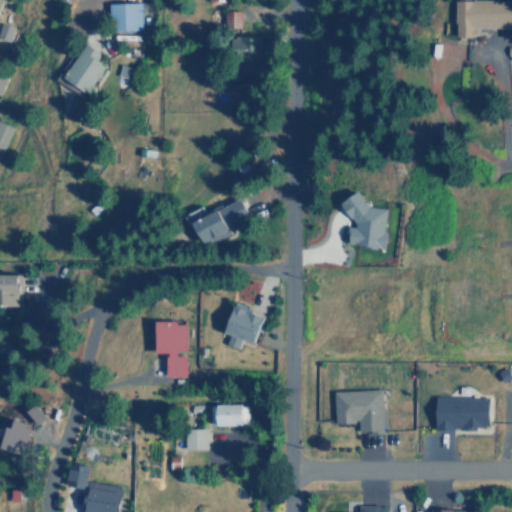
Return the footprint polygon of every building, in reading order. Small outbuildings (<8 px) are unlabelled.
[(511,0),(456,0),(456,36),(478,36),(478,27),(511,27),(511,0)] [(111,2),(111,30),(142,30),(142,2),(111,2)] [(225,27),(241,26),(241,9),(224,10),(225,27)] [(0,38),(10,42),(15,27),(1,22),(0,26),(0,38)] [(262,61),(262,35),(232,35),(233,54),(249,54),(249,61),(262,61)] [(106,64),(97,59),(101,51),(87,42),(76,59),(73,56),(58,79),(85,96),(106,64)] [(0,94),(0,95),(9,76),(0,72),(0,94)] [(14,127),(0,120),(0,156),(1,156),(14,127)] [(388,208),(366,204),(368,194),(355,191),(354,200),(349,200),(345,221),(353,222),(349,243),(385,249),(388,231),(384,230),(388,208)] [(204,241),(252,221),(243,199),(195,219),(204,241)] [(0,304),(22,305),(23,274),(0,273),(0,304)] [(267,314),(236,303),(226,331),(231,333),(227,344),(239,348),(243,339),(256,344),(267,314)] [(167,376),(187,376),(188,321),(158,321),(157,352),(168,353),(167,376)] [(335,390),(336,423),(359,423),(360,431),(372,431),(372,434),(384,434),(382,389),(335,390)] [(489,429),(490,397),(437,396),(437,428),(489,429)] [(212,425),(249,425),(248,404),(212,404),(212,425)] [(33,426),(12,419),(1,447),(23,455),(33,426)] [(208,429),(186,429),(186,449),(207,449),(208,429)] [(171,456),(171,470),(180,470),(180,456),(171,456)] [(120,511),(125,487),(90,481),(92,466),(82,464),(82,466),(72,464),(70,480),(79,482),(78,489),(88,490),(84,511),(120,511)]
